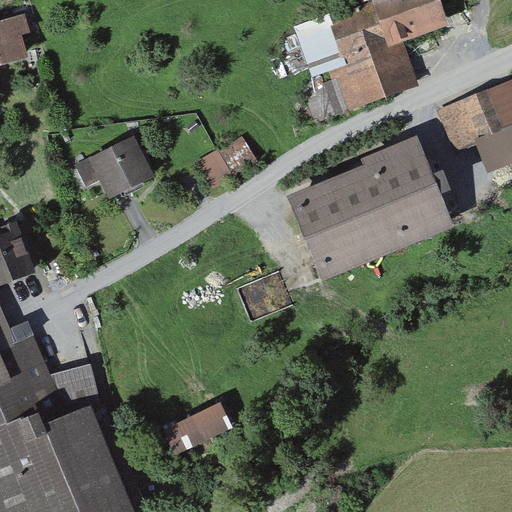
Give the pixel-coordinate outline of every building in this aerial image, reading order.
[(442,27),(429,0),(382,0),(330,24),(348,63),(328,72),(346,110),(417,78),(402,45),(442,27)] [(21,12),(0,20),(0,62),(36,48),(21,12)] [(511,168),(511,89),(443,116),(457,154),(476,147),(488,178),(511,168)] [(154,177),(132,139),(80,169),(102,206),(124,194),(154,177)] [(448,219),(409,139),(291,197),(330,276),(448,219)] [(242,141),(197,166),(211,191),(256,166),(242,141)] [(0,511),(131,511),(68,365),(50,373),(35,337),(19,344),(0,299),(0,286),(34,272),(12,223),(0,227),(0,511)] [(222,401),(165,423),(176,451),(233,429),(222,401)]
